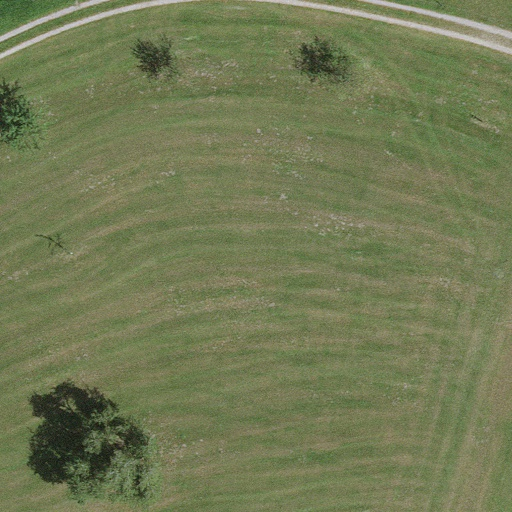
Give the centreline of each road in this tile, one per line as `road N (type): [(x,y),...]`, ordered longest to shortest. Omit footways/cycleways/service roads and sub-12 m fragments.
road 1 (track): [(329,0),(446,21),(511,44)]
road 2 (track): [(0,48),(138,0)]
